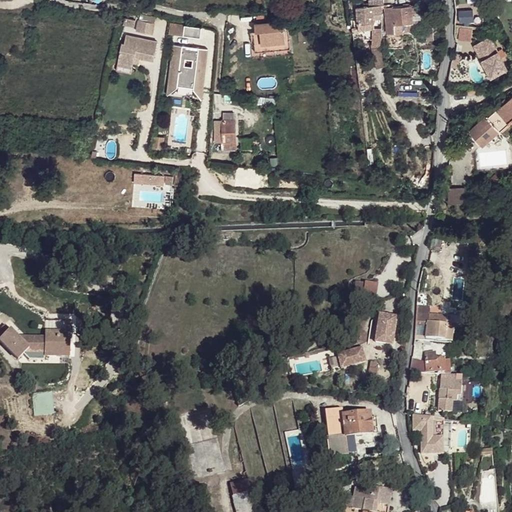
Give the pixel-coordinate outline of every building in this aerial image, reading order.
[(358,32),(375,31),(374,19),(382,19),(381,14),(382,14),(381,5),(380,0),(373,0),(369,0),(369,6),(355,8),(358,32)] [(411,6),(413,23),(425,22),(424,5),(411,6)] [(411,6),(393,7),(394,25),(403,24),(413,23),(411,6)] [(388,35),(404,33),(403,24),(394,25),(393,7),(385,8),(388,35)] [(136,20),(124,18),(123,25),(134,27),(136,20)] [(139,20),(136,31),(153,34),(155,23),(139,20)] [(284,29),(286,29),(285,20),(255,23),(256,31),(260,32),(262,45),(286,42),(284,29)] [(184,35),(185,25),(170,24),(169,34),(184,35)] [(202,27),(185,25),(184,35),(201,38),(202,27)] [(260,32),(256,31),(253,32),(255,46),(255,52),(290,48),(288,29),(286,29),(284,29),(286,42),(262,45),(260,32)] [(158,42),(126,36),(125,44),(122,44),(118,62),(133,65),(134,63),(135,56),(140,58),(154,60),(158,42)] [(389,39),(389,47),(401,47),(401,39),(389,39)] [(489,40),(474,48),(492,81),(507,73),(489,40)] [(178,88),(178,86),(178,83),(194,85),(194,88),(194,89),(202,100),(208,49),(174,45),(168,96),(178,88)] [(485,144),(500,132),(501,133),(511,123),(511,121),(511,97),(508,101),(506,103),(488,119),(488,118),(472,132),(476,138),(478,136),(485,144)] [(275,98),(267,98),(267,106),(276,106),(275,98)] [(235,142),(234,120),(223,120),(223,121),(223,142),(221,142),(221,149),(231,149),(230,142),(235,142)] [(221,142),(223,142),(223,121),(215,121),(215,134),(215,142),(219,142),(221,142)] [(163,152),(164,138),(154,136),(153,150),(163,152)] [(133,184),(165,184),(165,175),(133,175),(133,184)] [(449,202),(466,202),(466,187),(449,188),(449,202)] [(449,231),(439,229),(438,236),(448,238),(449,231)] [(375,283),(363,283),(363,284),(363,297),(363,298),(375,298),(375,283)] [(363,297),(363,284),(353,284),(353,297),(363,297)] [(372,325),(379,326),(376,345),(393,347),(398,320),(379,317),(377,318),(377,320),(375,320),(373,321),(372,325)] [(448,327),(448,323),(448,319),(429,317),(428,320),(428,325),(443,326),(448,327)] [(369,343),(376,345),(379,326),(372,325),(369,343)] [(428,325),(427,338),(441,339),(443,326),(428,325)] [(0,340),(0,343),(18,362),(28,351),(29,350),(21,343),(16,339),(9,331),(0,340)] [(44,334),(44,340),(27,339),(25,339),(21,343),(29,350),(28,351),(31,354),(37,349),(39,350),(43,351),(43,354),(43,357),(59,358),(68,358),(69,335),(44,334)] [(491,334),(481,334),(480,348),(490,349),(491,334)] [(502,336),(502,334),(493,334),(493,344),(493,353),(504,354),(505,344),(504,343),(505,336),(502,336)] [(342,370),(366,363),(362,350),(338,356),(342,370)] [(426,354),(426,372),(438,372),(445,372),(444,362),(444,360),(437,360),(436,354),(426,354)] [(59,358),(43,357),(43,365),(58,365),(59,358)] [(454,403),(457,403),(458,398),(458,377),(450,376),(441,376),(439,412),(453,414),(454,403)] [(51,393),(34,394),(36,415),(53,413),(51,393)] [(329,459),(348,456),(346,438),(344,417),(343,410),(324,413),(329,459)] [(344,417),(346,438),(352,438),(373,435),(373,430),(371,419),(371,414),(344,417)] [(425,418),(413,416),(413,433),(422,433),(422,456),(444,456),(444,438),(433,438),(432,422),(443,422),(443,421),(437,419),(425,418)] [(469,450),(470,427),(457,427),(457,450),(469,450)] [(379,465),(352,471),(354,481),(381,475),(379,465)] [(497,511),(495,471),(479,472),(482,511),(497,511)] [(231,483),(234,496),(250,492),(247,479),(231,483)] [(352,509),(364,511),(363,511),(395,511),(397,507),(389,506),(392,493),(369,487),(368,491),(356,489),(354,498),(352,509)] [(255,511),(250,492),(234,496),(238,511),(255,511)] [(354,498),(348,497),(345,507),(352,509),(354,498)]
